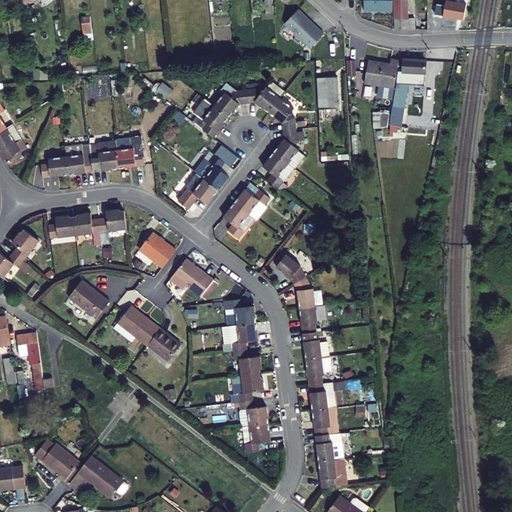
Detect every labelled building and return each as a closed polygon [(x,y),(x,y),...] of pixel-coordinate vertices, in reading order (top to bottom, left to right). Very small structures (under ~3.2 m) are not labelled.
[(271,0),(263,0),(266,14),(273,13),(271,0)] [(390,11),(389,0),(361,0),(362,11),(390,11)] [(405,5),(404,0),(392,0),(394,30),(405,29),(414,28),(424,26),(423,18),(418,18),(416,18),(416,23),(412,23),(412,19),(412,5),(405,5)] [(437,0),(437,11),(458,12),(458,0),(437,0)] [(320,36),(295,12),(281,26),(306,50),(320,36)] [(82,15),(83,38),(92,37),(92,15),(82,15)] [(62,52),(55,55),(60,65),(67,62),(62,52)] [(426,58),(405,56),(402,81),(411,82),(412,70),(425,71),(426,58)] [(377,65),(369,65),(369,88),(399,89),(400,61),(391,61),(391,67),(377,67),(377,65)] [(358,66),(347,67),(349,82),(360,81),(358,66)] [(50,81),(49,72),(28,74),(29,83),(50,81)] [(317,81),(320,110),(339,108),(336,79),(317,81)] [(264,90),(261,88),(246,89),(248,103),(257,102),(269,111),(280,96),(285,90),(273,81),(268,87),(264,90)] [(227,92),(216,105),(230,116),(239,104),(248,103),(246,89),(239,90),(228,82),(223,89),(227,92)] [(292,110),(294,107),(280,96),(269,111),(284,122),(284,130),(299,127),(297,115),(292,110)] [(205,119),(210,123),(205,130),(214,137),(230,116),(216,105),(205,119)] [(372,111),(373,127),(387,126),(386,111),(372,111)] [(27,142),(14,121),(7,125),(0,129),(0,147),(5,156),(27,142)] [(296,147),(300,142),(299,127),(284,130),(285,138),(274,151),(297,168),(307,155),(296,147)] [(98,139),(99,144),(90,145),(93,171),(119,168),(116,149),(115,137),(98,139)] [(82,146),(83,153),(66,155),(68,174),(93,171),(90,145),(82,146)] [(135,152),(134,147),(116,149),(119,168),(145,165),(143,151),(135,152)] [(270,180),(281,188),(297,168),(274,151),(264,165),(275,174),(270,180)] [(207,163),(204,163),(198,171),(207,178),(220,188),(230,175),(220,168),(226,161),(215,153),(207,163)] [(50,162),(42,163),(44,177),(68,174),(66,155),(49,157),(50,162)] [(235,169),(226,161),(220,168),(230,175),(235,169)] [(199,194),(210,202),(220,188),(207,178),(196,191),(190,186),(180,199),(190,207),(199,194)] [(257,197),(246,188),(236,201),(252,213),(262,200),(268,205),(273,198),(263,190),(257,197)] [(268,205),(262,200),(252,213),(259,219),(269,206),(268,205)] [(252,213),(236,201),(225,215),(237,223),(232,230),(242,238),(248,231),(241,226),(252,213)] [(105,210),(106,218),(97,218),(99,232),(124,229),(122,211),(119,211),(117,209),(105,210)] [(78,213),(76,216),(72,217),(75,234),(92,233),(93,242),(101,241),(99,232),(97,218),(90,219),(89,213),(78,213)] [(55,224),(47,225),(49,237),(75,234),(72,217),(70,217),(67,215),(55,216),(55,224)] [(8,241),(14,246),(10,252),(21,260),(36,241),(21,229),(19,231),(16,231),(8,241)] [(175,252),(152,235),(139,252),(162,269),(175,252)] [(276,263),(291,274),(295,282),(306,276),(299,263),(301,260),(286,249),(276,263)] [(10,252),(4,259),(0,255),(0,274),(2,276),(11,264),(15,267),(21,260),(10,252)] [(199,297),(213,279),(186,258),(172,277),(199,297)] [(295,282),(299,289),(301,306),(316,305),(314,286),(311,286),(306,276),(295,282)] [(108,302),(81,280),(67,297),(95,319),(108,302)] [(227,308),(232,308),(234,326),(254,323),(252,305),(240,307),(239,299),(226,300),(227,308)] [(316,305),(301,306),(304,332),(316,331),(315,322),(318,322),(316,305)] [(142,315),(130,306),(117,324),(147,346),(160,330),(164,324),(146,310),(142,315)] [(236,343),(231,344),(232,350),(245,349),(245,342),(256,341),(254,323),(234,326),(236,343)] [(0,357),(14,356),(9,328),(0,329),(0,357)] [(167,362),(180,345),(160,330),(147,346),(167,362)] [(304,332),(306,358),(321,356),(320,339),(317,339),(316,331),(304,332)] [(35,385),(45,384),(39,347),(24,349),(25,359),(30,359),(32,380),(35,380),(35,385)] [(232,357),(238,357),(240,375),(258,373),(257,370),(259,368),(258,355),(246,356),(245,349),(232,350),(232,357)] [(321,356),(306,358),(309,383),(322,382),(321,374),(323,374),(323,371),(331,370),(329,356),(321,356)] [(16,369),(6,370),(9,395),(19,394),(16,369)] [(18,383),(25,382),(23,370),(16,371),(18,383)] [(258,373),(240,375),(242,393),(236,394),(237,401),(251,400),(250,392),(262,391),(260,378),(258,375),(258,373)] [(322,382),(309,383),(312,409),(327,408),(325,390),(341,388),(340,380),(322,382)] [(39,406),(47,404),(45,384),(35,385),(39,406)] [(264,407),(252,408),(251,400),(237,401),(238,409),(243,409),(245,425),(266,423),(264,407)] [(326,425),(328,425),(327,408),(312,409),(314,435),(327,434),(326,425)] [(268,442),(266,423),(245,425),(247,444),(242,445),(242,452),(257,451),(257,444),(268,442)] [(330,442),(327,441),(327,434),(314,435),(317,460),(332,458),(330,442)] [(80,462),(56,442),(54,444),(47,438),(45,439),(34,453),(42,459),(42,460),(66,479),(80,462)] [(80,472),(113,498),(126,483),(93,456),(80,472)] [(342,476),(334,477),(332,458),(317,460),(320,486),(343,483),(342,476)] [(0,487),(23,484),(20,462),(0,464),(0,487)] [(361,511),(362,511),(337,493),(324,510),(327,511),(361,511)]
